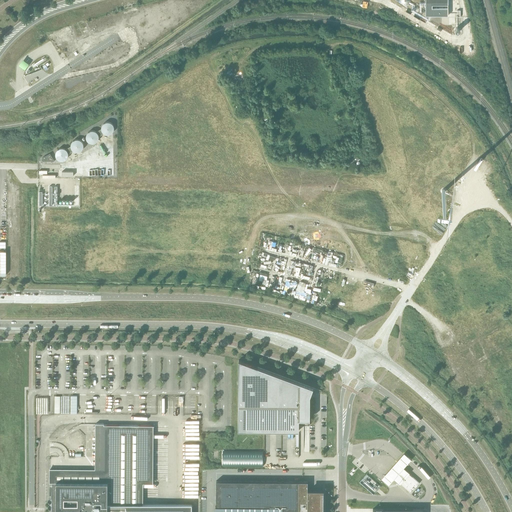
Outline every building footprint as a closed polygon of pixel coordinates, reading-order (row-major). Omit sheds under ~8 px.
[(29,64),(23,59),(18,65),(25,70),(29,64)] [(101,128),(101,129),(101,130),(102,130),(102,131),(103,132),(103,133),(104,133),(105,134),(106,134),(107,134),(108,134),(109,134),(110,134),(111,133),(112,133),(112,132),(113,132),(113,131),(114,130),(114,129),(114,128),(114,127),(114,126),(113,125),(113,124),(112,124),(112,123),(111,123),(111,122),(110,122),(109,122),(108,122),(107,122),(106,122),(105,122),(104,123),(103,123),(103,124),(102,124),(102,125),(102,126),(101,127),(101,128)] [(99,137),(99,136),(99,135),(98,135),(98,134),(98,133),(97,133),(97,132),(96,131),(95,131),(94,131),(94,130),(93,130),(92,130),(91,130),(90,131),(89,131),(88,132),(87,133),(87,134),(86,134),(86,135),(86,136),(86,137),(86,138),(86,139),(87,140),(87,141),(88,141),(88,142),(89,142),(90,143),(91,143),(92,143),(93,143),(94,143),(95,143),(95,142),(96,142),(97,141),(98,140),(98,139),(99,138),(99,137)] [(83,145),(83,144),(83,143),(83,142),(82,142),(82,141),(81,141),(81,140),(80,140),(79,140),(79,139),(78,139),(77,139),(76,139),(75,139),(75,140),(74,140),(73,140),(73,141),(72,142),(71,143),(71,144),(71,145),(71,146),(71,147),(71,148),(72,149),(72,150),(73,150),(73,151),(74,151),(75,151),(75,152),(76,152),(77,152),(78,152),(79,152),(80,151),(81,151),(81,150),(82,150),(82,149),(83,148),(83,147),(83,146),(83,145)] [(68,154),(68,153),(68,152),(67,151),(67,150),(66,150),(66,149),(65,149),(65,148),(64,148),(63,148),(62,148),(61,148),(60,148),(59,148),(58,149),(57,150),(56,151),(56,152),(56,153),(55,153),(55,154),(55,155),(56,156),(56,157),(57,158),(58,159),(59,160),(60,160),(61,160),(62,161),(62,160),(63,160),(64,160),(65,160),(65,159),(66,159),(67,158),(67,157),(68,157),(68,156),(68,155),(68,154)] [(313,387),(310,386),(257,367),(238,360),(238,430),(263,430),(299,430),(299,425),(299,423),(309,423),(310,423),(310,396),(313,387)] [(191,511),(192,504),(139,504),(139,483),(149,483),(150,425),(108,425),(108,482),(56,482),(56,500),(54,502),(56,503),(55,511),(191,511)] [(222,450),(222,465),(262,465),(262,450),(222,450)] [(411,492),(419,483),(408,473),(408,472),(407,473),(408,473),(400,482),(399,482),(400,483),(400,482),(411,492)] [(360,482),(374,494),(381,486),(368,474),(360,482)] [(323,511),(323,501),(323,496),(323,492),(318,492),(313,492),(310,492),(308,492),(308,491),(307,491),(307,490),(307,489),(308,482),(305,482),(303,482),(298,482),(293,482),(293,481),(284,481),(284,482),(282,482),(282,481),(278,481),(277,481),(272,481),(266,481),(260,481),(254,481),(248,481),(241,481),(236,481),(232,481),(227,481),(223,481),(222,481),(219,481),(216,481),(216,486),(216,491),(216,496),(216,501),(216,506),(216,509),(216,511),(323,511)]
